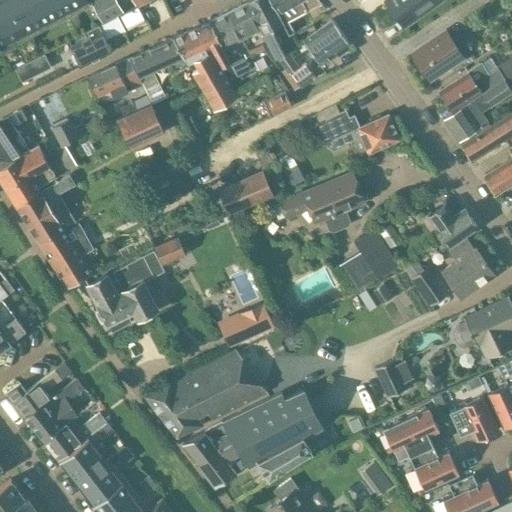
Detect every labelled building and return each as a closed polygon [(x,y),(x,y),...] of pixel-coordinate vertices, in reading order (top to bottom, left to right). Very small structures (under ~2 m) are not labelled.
[(0,0),(0,50),(70,14),(70,13),(87,4),(85,0),(0,0)] [(89,0),(102,23),(124,11),(117,0),(89,0)] [(271,48),(277,57),(283,52),(272,30),(282,24),(269,0),(248,0),(247,1),(261,30),(271,48)] [(269,0),(282,23),(288,20),(307,10),(320,2),(318,0),(269,0)] [(388,0),(386,2),(403,25),(437,0),(388,0)] [(261,30),(247,1),(228,11),(244,40),(261,30)] [(228,11),(209,21),(225,50),(244,40),(228,11)] [(72,49),(70,52),(73,58),(76,58),(80,66),(112,51),(106,41),(126,29),(118,16),(93,28),(96,33),(71,47),(72,49)] [(333,18),(303,39),(313,52),(321,65),(337,53),(335,51),(349,41),(333,18)] [(288,20),(282,23),(282,24),(288,34),(294,31),(288,20)] [(225,50),(209,21),(193,28),(207,54),(211,52),(220,67),(221,66),(225,64),(228,69),(237,75),(251,68),(246,58),(232,65),(228,56),(225,50)] [(193,28),(174,38),(187,64),(188,66),(189,65),(188,62),(193,60),(198,69),(192,72),(197,82),(213,109),(237,94),(229,80),(221,66),(220,67),(211,52),(207,54),(193,28)] [(429,80),(463,57),(445,30),(411,53),(429,80)] [(187,64),(174,38),(129,57),(142,84),(143,83),(146,90),(160,84),(153,69),(166,63),(170,73),(187,64)] [(232,65),(246,58),(245,54),(241,56),(238,51),(228,56),(232,65)] [(277,57),(289,73),(298,66),(288,51),(284,53),(283,52),(277,57)] [(129,57),(115,63),(128,91),(142,84),(129,57)] [(305,61),(298,66),(289,73),(299,86),(301,88),(316,77),(305,61)] [(101,103),(128,91),(115,63),(88,76),(101,103)] [(479,63),(439,89),(452,109),(480,91),(481,93),(496,83),(503,78),(497,68),(486,74),(479,63)] [(481,93),(444,116),(459,139),(487,121),(481,111),(511,92),(506,82),(503,78),(496,83),(481,93)] [(264,101),(271,115),(291,105),(285,91),(264,101)] [(119,107),(123,115),(136,109),(133,101),(119,107)] [(150,102),(136,109),(123,115),(115,119),(129,148),(165,131),(150,102)] [(0,166),(29,150),(13,124),(26,118),(21,109),(0,119),(0,166)] [(325,143),(332,140),(335,147),(357,136),(363,148),(366,147),(368,151),(399,137),(388,113),(360,126),(357,121),(351,124),(345,109),(316,122),(315,127),(321,141),(325,143)] [(511,134),(511,111),(462,143),(472,160),(511,134)] [(51,127),(61,146),(66,144),(88,132),(82,122),(73,127),(68,118),(51,127)] [(61,146),(56,149),(62,159),(71,154),(66,144),(61,146)] [(38,145),(29,150),(0,166),(0,177),(6,187),(48,164),(38,145)] [(511,147),(509,149),(511,152),(511,158),(485,176),(495,192),(511,181),(511,147)] [(62,159),(61,160),(67,171),(68,170),(68,169),(77,164),(71,154),(62,159)] [(39,193),(37,188),(39,187),(55,177),(48,164),(6,187),(16,204),(39,193)] [(315,222),(324,218),(329,229),(333,231),(348,224),(350,220),(345,209),(364,201),(352,172),(281,201),(287,216),(309,207),(315,222)] [(41,191),(39,187),(37,188),(39,193),(16,204),(39,241),(62,228),(61,227),(75,220),(59,193),(75,184),(70,174),(41,191)] [(233,184),(219,190),(230,215),(244,209),(233,184)] [(454,241),(475,225),(463,209),(453,217),(443,204),(427,216),(448,245),(454,241)] [(399,265),(375,227),(354,241),(361,250),(339,265),(355,289),(365,282),(379,278),(399,265)] [(90,273),(89,272),(62,228),(39,241),(67,285),(90,273)] [(154,248),(161,264),(186,254),(177,235),(153,246),(154,248)] [(461,297),(494,275),(475,248),(474,249),(467,239),(450,251),(457,261),(442,271),(461,297)] [(154,248),(142,254),(113,270),(116,276),(110,279),(107,273),(87,283),(98,303),(94,308),(99,318),(106,318),(112,330),(129,320),(125,312),(133,308),(137,317),(157,307),(142,279),(152,274),(163,268),(161,264),(154,248)] [(418,271),(411,261),(402,268),(430,306),(449,292),(428,264),(418,271)] [(479,341),(486,357),(511,344),(511,336),(509,330),(511,328),(511,301),(509,295),(466,315),(468,319),(458,323),(454,326),(453,331),(453,335),(456,341),(459,345),(464,347),(469,346),(479,341)] [(0,299),(0,346),(25,327),(2,298),(0,299)] [(246,327),(224,337),(228,345),(273,324),(263,302),(239,313),(246,327)] [(267,391),(236,347),(145,392),(176,435),(200,424),(196,416),(206,411),(211,418),(267,391)] [(407,386),(394,358),(374,367),(387,396),(407,386)] [(507,376),(511,373),(511,360),(502,365),(507,376)] [(58,367),(54,370),(61,378),(61,379),(71,372),(71,371),(64,363),(63,363),(58,367)] [(19,383),(7,393),(24,415),(49,397),(42,387),(45,385),(48,389),(61,379),(61,378),(54,370),(25,391),(19,383)] [(42,438),(76,415),(66,400),(82,388),(76,378),(49,397),(24,415),(42,438)] [(511,380),(487,393),(503,427),(511,422),(511,380)] [(235,414),(242,427),(260,457),(302,435),(321,426),(303,390),(284,399),(281,393),(235,414)] [(499,428),(484,394),(450,410),(460,433),(471,428),(476,439),(499,428)] [(428,406),(383,427),(394,450),(399,461),(410,456),(433,445),(429,434),(439,430),(428,406)] [(72,417),(42,438),(57,458),(87,436),(96,429),(106,422),(106,421),(99,412),(79,426),(75,422),(73,418),(72,417)] [(181,441),(196,460),(228,441),(226,437),(230,435),(229,433),(242,427),(235,414),(220,421),(181,441)] [(108,422),(98,429),(102,435),(112,427),(108,422)] [(249,464),(257,459),(260,457),(242,427),(229,433),(230,435),(226,437),(228,441),(196,460),(214,483),(240,469),(232,455),(240,451),(249,464)] [(260,457),(257,459),(268,478),(311,451),(302,435),(260,457)] [(57,458),(69,473),(99,451),(87,436),(57,458)] [(438,455),(433,445),(410,456),(425,489),(459,473),(448,450),(438,455)] [(126,446),(117,453),(121,459),(130,451),(126,446)] [(110,466),(99,451),(69,473),(81,488),(110,466)] [(130,451),(121,459),(125,464),(134,457),(130,451)] [(374,462),(361,470),(367,479),(379,470),(374,462)] [(114,463),(110,466),(81,488),(93,504),(126,478),(114,463)] [(472,472),(449,483),(454,493),(443,499),(449,511),(474,511),(498,501),(488,478),(477,483),(472,472)] [(149,476),(139,483),(143,488),(153,481),(151,478),(149,476)] [(266,508),(269,511),(307,511),(292,490),(297,487),(290,477),(273,489),(280,499),(266,508)] [(11,478),(0,486),(0,511),(8,511),(26,499),(25,498),(26,498),(25,497),(24,497),(22,494),(23,494),(22,493),(22,494),(19,490),(20,490),(19,489),(19,490),(11,480),(12,479),(11,478)] [(99,511),(112,511),(137,493),(126,478),(93,504),(99,511)] [(153,481),(143,488),(147,493),(155,487),(157,486),(153,481)] [(137,493),(112,511),(143,511),(149,508),(137,493)] [(26,499),(8,511),(37,511),(27,498),(26,499)] [(143,511),(170,511),(168,508),(161,499),(149,508),(143,511)] [(357,511),(350,502),(340,509),(341,511),(357,511)]
